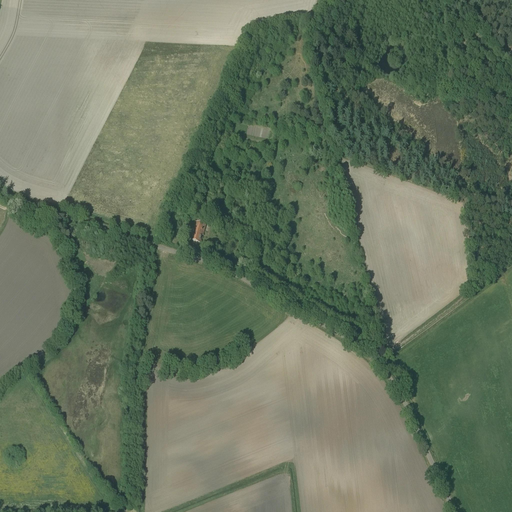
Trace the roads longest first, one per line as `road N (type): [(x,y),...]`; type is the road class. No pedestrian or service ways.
road 1 (unclassified): [(453,511),(401,396),(350,342),(224,269),(0,191)]
road 2 (track): [(511,261),(376,363)]
